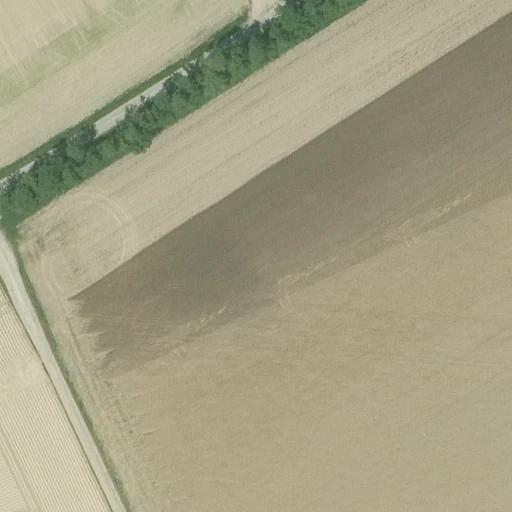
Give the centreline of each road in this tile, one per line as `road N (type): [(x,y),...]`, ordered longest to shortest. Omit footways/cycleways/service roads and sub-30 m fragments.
road 1 (unclassified): [(302,0),(0,190)]
road 2 (unclassified): [(0,257),(117,511)]
